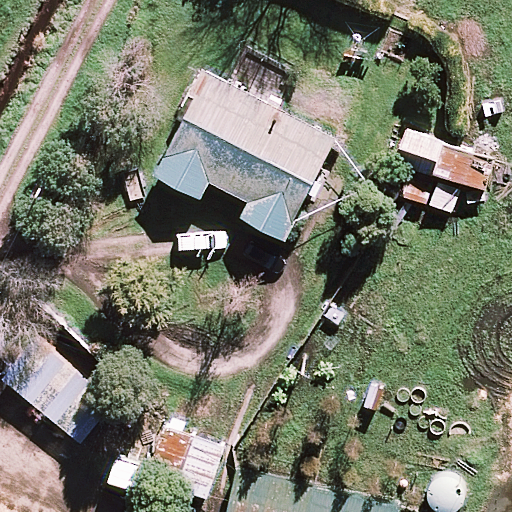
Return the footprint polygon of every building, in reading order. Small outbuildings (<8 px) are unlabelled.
[(338,128),(211,65),(159,169),(202,190),(210,173),(253,195),(245,211),(287,232),(338,128)] [(494,154),(401,121),(390,154),(483,187),(494,154)] [(460,185),(408,174),(403,196),(455,207),(460,185)] [(116,397),(42,337),(9,377),(84,437),(116,397)] [(226,444),(197,432),(178,482),(207,493),(226,444)] [(396,511),(399,501),(240,466),(230,511),(396,511)]
